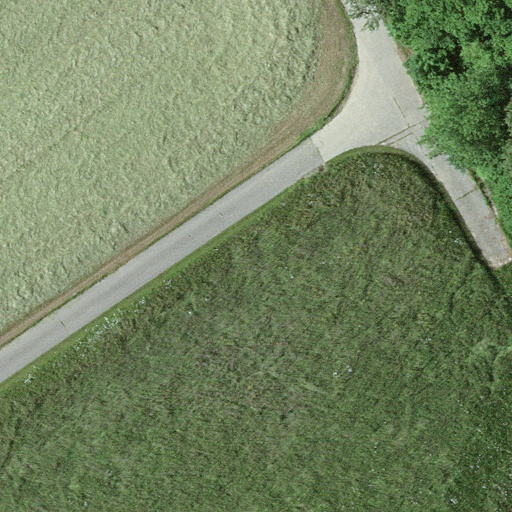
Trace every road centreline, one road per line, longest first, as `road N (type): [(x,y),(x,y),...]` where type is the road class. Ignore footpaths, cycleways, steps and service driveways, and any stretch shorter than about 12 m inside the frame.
road 1 (track): [(398,93),(0,366)]
road 2 (track): [(501,263),(349,0)]
